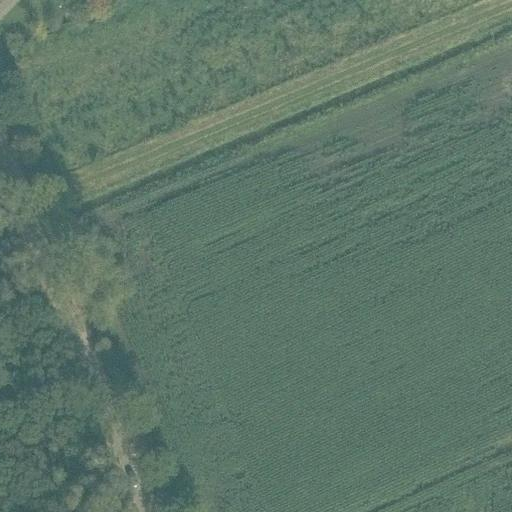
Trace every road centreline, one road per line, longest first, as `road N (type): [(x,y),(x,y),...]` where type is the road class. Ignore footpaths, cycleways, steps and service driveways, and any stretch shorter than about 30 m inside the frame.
road 1 (track): [(17,215),(511,4)]
road 2 (unclassified): [(144,511),(0,174)]
